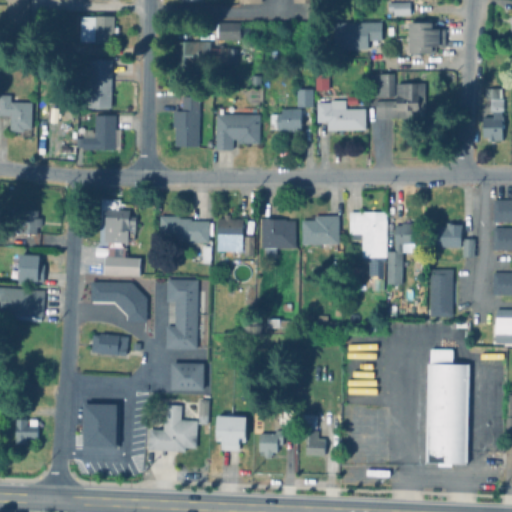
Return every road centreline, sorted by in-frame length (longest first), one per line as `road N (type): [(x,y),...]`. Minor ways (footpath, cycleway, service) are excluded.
road 1 (residential): [(511,176),(143,180),(0,168)]
road 2 (residential): [(53,501),(79,179)]
road 3 (secondary): [(0,497),(311,511)]
road 4 (residential): [(143,180),(145,0)]
road 5 (residential): [(463,177),(469,0)]
